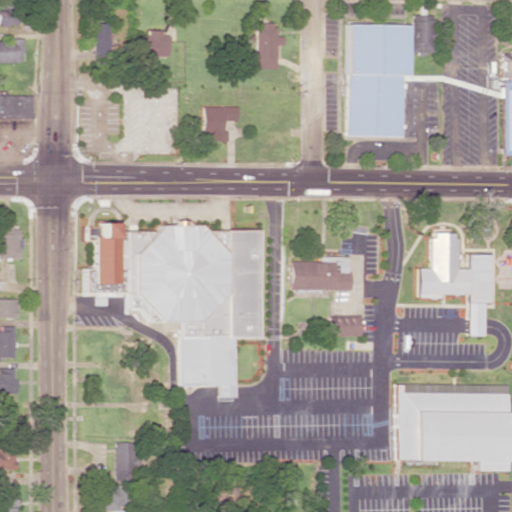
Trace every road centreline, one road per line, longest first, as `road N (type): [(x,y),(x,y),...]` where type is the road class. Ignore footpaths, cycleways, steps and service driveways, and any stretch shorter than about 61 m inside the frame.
road 1 (secondary): [(511,187),(54,183)]
road 2 (tertiary): [(54,183),(54,511)]
road 3 (residential): [(310,0),(310,185)]
road 4 (tertiary): [(54,0),(54,183)]
